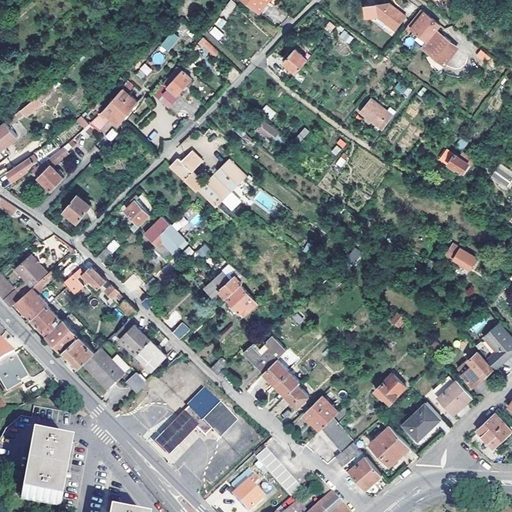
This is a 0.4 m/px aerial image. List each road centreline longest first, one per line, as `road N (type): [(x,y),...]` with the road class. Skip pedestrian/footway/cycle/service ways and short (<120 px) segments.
road 1 (residential): [(77,244),(367,511)]
road 2 (residential): [(77,244),(317,0)]
road 3 (track): [(256,58),(377,153),(511,230)]
road 4 (secondary): [(169,487),(0,308)]
road 5 (residential): [(511,381),(443,453),(443,484)]
road 6 (residential): [(36,215),(121,126)]
